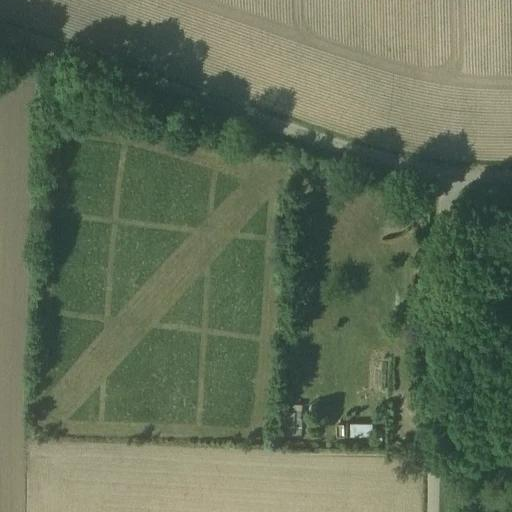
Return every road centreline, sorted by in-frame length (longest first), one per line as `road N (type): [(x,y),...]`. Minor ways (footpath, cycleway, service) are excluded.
road 1 (unclassified): [(0,25),(449,173)]
road 2 (residential): [(436,511),(449,173)]
